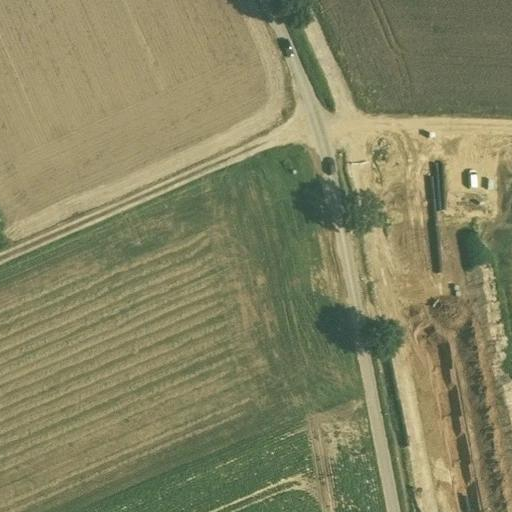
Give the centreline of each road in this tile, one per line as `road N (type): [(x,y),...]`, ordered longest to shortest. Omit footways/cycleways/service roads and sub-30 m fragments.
road 1 (unclassified): [(264,0),(323,143),(396,511)]
road 2 (track): [(0,269),(283,139),(320,132)]
road 3 (track): [(511,134),(320,132)]
